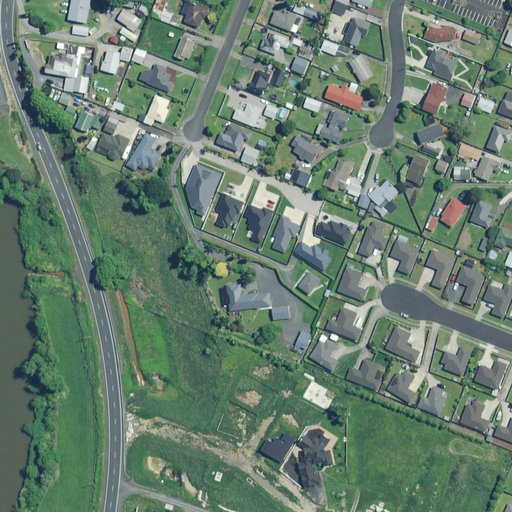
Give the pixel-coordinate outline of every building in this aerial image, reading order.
[(90,0),(71,0),(68,20),(86,23),(90,0)] [(349,0),(336,0),(336,1),(334,0),(331,10),(344,15),(349,0)] [(208,10),(186,1),(182,13),(187,15),(184,22),(199,28),(203,17),(205,17),(208,10)] [(303,15),(305,9),(296,5),(293,11),(303,15)] [(141,21),(124,9),(117,19),(135,31),(141,21)] [(305,9),(303,15),(316,20),(319,14),(305,9)] [(180,19),(159,10),(155,18),(176,27),(180,19)] [(284,15),(276,11),(271,24),(296,34),(299,26),(293,24),(297,17),(285,12),(284,15)] [(370,24),(354,18),(352,23),(339,18),(336,27),(327,23),(322,36),(341,44),(342,41),(357,46),(361,35),(365,37),(370,24)] [(88,28),(73,26),(72,34),(87,36),(88,28)] [(453,28),(437,29),(429,26),(424,38),(435,42),(455,40),(453,28)] [(137,37),(123,27),(120,32),(134,42),(137,37)] [(481,34),(464,28),(460,38),(477,45),(481,34)] [(290,41),(271,33),(268,40),(264,39),(260,49),(277,55),(280,46),(287,49),(290,41)] [(195,42),(182,37),(174,57),(184,61),(186,57),(189,58),(195,42)] [(303,41),(294,38),(292,43),(301,47),(300,50),(309,53),(312,46),(302,43),(303,41)] [(321,50),(335,55),(339,46),(325,40),(321,50)] [(133,49),(125,47),(121,60),(129,62),(133,49)] [(147,52),(137,48),(132,61),(142,64),(147,52)] [(122,54),(108,50),(105,61),(103,61),(100,70),(116,74),(122,54)] [(442,53),(433,50),(427,67),(436,70),(434,75),(450,81),(457,62),(441,56),(442,53)] [(78,57),(64,54),(64,57),(51,54),(49,63),(47,63),(45,73),(74,78),(78,57)] [(309,62),(295,56),(290,69),(303,75),(309,62)] [(373,76),(361,56),(349,63),(361,83),(373,76)] [(167,68),(156,64),(153,71),(149,70),(144,82),(170,93),(174,84),(168,82),(171,75),(165,73),(167,68)] [(285,72),(277,69),(272,84),(281,87),(285,72)] [(271,75),(259,70),(254,83),(252,82),(249,90),(264,96),(269,85),(267,84),(271,75)] [(330,75),(322,71),(319,77),(327,80),(330,75)] [(89,78),(76,76),(75,79),(66,78),(64,90),(86,93),(89,78)] [(447,89),(433,83),(422,109),(436,115),(447,89)] [(341,89),(330,84),(324,97),(358,111),(363,98),(353,94),(355,91),(343,86),(341,89)] [(71,96),(62,93),(59,102),(69,105),(71,96)] [(475,97),(466,93),(461,104),(470,108),(475,97)] [(170,101),(156,95),(144,122),(152,126),(154,119),(163,123),(169,109),(167,108),(170,101)] [(321,103),(307,97),(303,107),(318,113),(321,103)] [(495,103),(480,98),(477,108),(491,113),(495,103)] [(511,103),(504,100),(499,112),(511,117),(511,103)] [(262,109),(248,104),(245,112),(237,109),(233,118),(255,127),(262,109)] [(278,108),(268,105),(264,115),(274,119),(278,108)] [(78,110),(69,106),(65,116),(74,120),(78,110)] [(102,119),(82,111),(76,127),(88,132),(91,126),(98,129),(102,119)] [(342,134),(338,132),(340,128),(344,129),(349,117),(334,112),(328,128),(319,124),(315,134),(334,141),(339,143),(342,134)] [(119,121),(109,117),(103,130),(113,134),(119,121)] [(267,121),(259,118),(256,127),(263,129),(267,121)] [(252,132),(230,124),(226,134),(221,132),(216,143),(239,152),(244,139),(249,141),(252,132)] [(443,131),(440,124),(417,133),(421,144),(439,137),(440,139),(448,135),(446,130),(443,131)] [(511,133),(511,132),(496,126),(487,148),(499,153),(504,140),(509,142),(511,133)] [(156,138),(146,132),(127,165),(136,171),(138,166),(144,169),(148,169),(152,171),(161,155),(150,149),(156,138)] [(111,151),(109,154),(110,158),(115,161),(120,158),(123,155),(130,139),(118,134),(116,138),(104,133),(98,145),(111,151)] [(320,150),(298,135),(291,144),(296,148),(293,152),(311,164),(320,150)] [(482,151),(463,144),(458,156),(464,159),(462,163),(466,165),(469,157),(478,161),(482,151)] [(440,151),(425,145),(423,150),(437,157),(440,151)] [(260,151),(247,146),(241,161),(254,166),(260,151)] [(502,159),(485,152),(475,176),(488,181),(493,170),(497,172),(502,159)] [(429,161),(415,156),(407,179),(420,184),(429,161)] [(354,164),(340,158),(335,171),(333,170),(329,180),(326,179),(324,186),(337,191),(339,188),(348,191),(348,193),(358,197),(362,187),(347,181),(354,164)] [(448,164),(439,160),(435,169),(444,173),(448,164)] [(223,175),(196,164),(186,188),(192,208),(198,210),(197,213),(205,216),(223,175)] [(461,167),(455,167),(454,180),(469,180),(470,170),(461,170),(461,167)] [(310,175),(296,169),(291,181),(305,187),(310,175)] [(391,183),(385,178),(369,197),(380,206),(377,211),(382,215),(387,210),(391,213),(395,207),(389,202),(398,192),(389,184),(391,183)] [(232,196),(224,193),(216,212),(221,214),(217,224),(226,228),(226,226),(230,228),(232,222),(234,222),(237,213),(240,214),(245,202),(232,197),(232,196)] [(467,206),(452,197),(442,214),(444,215),(441,220),(453,228),(467,206)] [(470,221),(478,224),(476,228),(482,231),(484,226),(489,228),(493,219),(488,217),(492,206),(479,200),(470,221)] [(262,244),(274,211),(264,207),(263,209),(250,204),(245,216),(250,218),(248,223),(251,224),(249,229),(255,231),(252,240),(262,244)] [(289,218),(282,215),(274,236),(277,237),(273,248),(285,253),(292,237),(296,238),(301,226),(291,222),(292,220),(289,219),(289,218)] [(438,219),(432,217),(427,229),(433,231),(438,219)] [(316,232),(346,244),(352,231),(347,229),(348,225),(340,221),(339,223),(330,219),(329,223),(321,220),(316,232)] [(384,225),(371,221),(359,253),(370,257),(374,247),(384,250),(388,239),(380,237),(384,225)] [(511,232),(501,228),(495,245),(504,249),(506,244),(511,246),(511,232)] [(489,240),(484,237),(479,249),(484,251),(489,240)] [(294,251),(325,271),(333,259),(327,255),(329,251),(322,246),(321,248),(314,243),(312,247),(301,241),(294,251)] [(419,250),(396,241),(390,256),(402,261),(398,270),(409,275),(419,250)] [(455,258),(432,250),(426,266),(438,270),(432,285),(443,289),(455,258)] [(363,257),(349,251),(347,256),(361,262),(363,257)] [(474,261),(468,259),(466,266),(472,268),(474,261)] [(498,267),(491,263),(488,268),(495,272),(498,267)] [(484,275),(463,267),(456,282),(468,286),(462,301),(473,305),(484,275)] [(362,274),(347,269),(338,292),(363,301),(367,290),(357,287),(362,274)] [(320,279),(309,272),(299,287),(309,295),(320,279)] [(511,294),(511,285),(506,283),(503,291),(489,285),(484,300),(496,304),(492,314),(503,318),(511,294)] [(269,292),(245,295),(243,284),(227,286),(228,295),(230,294),(231,303),(230,304),(231,311),(271,306),(269,292)] [(289,318),(288,307),(272,309),(273,320),(289,318)] [(357,314),(342,308),(337,322),(331,320),(327,329),(356,341),(361,330),(352,326),(357,314)] [(411,334),(396,327),(386,349),(415,363),(420,352),(406,345),(411,334)] [(311,335),(302,331),(294,350),(298,352),(300,347),(305,349),(311,335)] [(337,345),(327,339),(324,344),(319,341),(309,357),(332,371),(338,362),(330,356),(337,345)] [(472,351),(461,347),(458,356),(446,352),(441,363),(446,365),(444,369),(462,376),(472,351)] [(379,365),(365,359),(361,371),(352,368),(347,379),(377,391),(381,381),(374,379),(379,365)] [(507,365),(497,361),(493,370),(481,365),(474,381),(497,390),(507,365)] [(415,377),(405,371),(402,376),(397,373),(387,390),(410,403),(416,394),(407,388),(415,377)] [(444,391),(433,387),(428,399),(422,397),(418,408),(439,416),(446,398),(442,396),(444,391)] [(485,405),(474,401),(472,406),(468,405),(460,424),(485,434),(489,421),(480,418),(485,405)] [(511,420),(509,429),(499,425),(495,436),(511,442),(511,420)] [(319,445),(304,435),(297,446),(304,449),(306,456),(297,458),(304,488),(321,484),(317,466),(322,464),(323,466),(332,464),(329,451),(326,451),(325,449),(331,440),(325,437),(319,445)]
